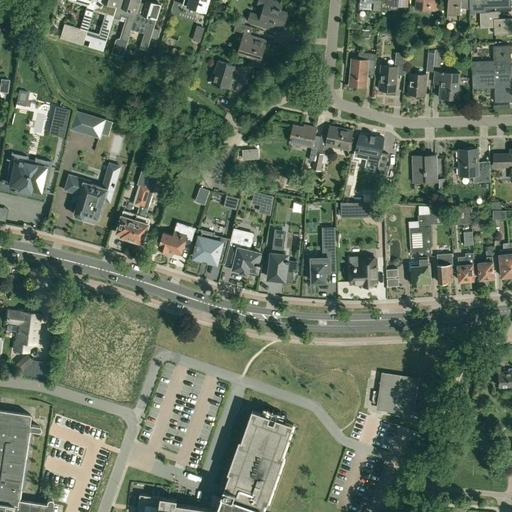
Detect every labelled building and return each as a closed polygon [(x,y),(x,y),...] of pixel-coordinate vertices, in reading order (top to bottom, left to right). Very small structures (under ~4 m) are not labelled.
[(65,24),(61,37),(83,44),(85,40),(88,31),(88,30),(94,11),(95,7),(96,0),(71,0),(88,5),(80,28),(65,24)] [(90,42),(89,46),(104,50),(108,37),(113,18),(115,13),(118,0),(96,0),(95,7),(94,11),(105,15),(100,34),(93,32),(90,42)] [(116,39),(112,53),(124,56),(133,25),(135,20),(135,19),(140,1),(140,2),(140,0),(118,0),(115,13),(113,18),(117,19),(119,17),(120,15),(127,17),(121,38),(119,38),(116,39)] [(184,0),(183,4),(187,6),(186,11),(194,14),(196,8),(206,12),(209,2),(211,3),(211,0),(184,0)] [(283,4),(270,0),(259,0),(258,3),(264,5),(261,15),(251,12),(248,21),(269,28),(270,21),(283,25),(287,12),(281,10),(283,4)] [(357,0),(357,1),(358,1),(357,8),(367,9),(367,8),(380,10),(381,0),(357,0)] [(416,0),(416,8),(437,10),(437,0),(416,0)] [(470,9),(469,1),(462,0),(461,0),(448,0),(447,14),(460,15),(461,8),(470,9)] [(469,0),(469,1),(470,9),(470,12),(480,12),(485,12),(485,8),(511,7),(510,0),(469,0)] [(135,19),(135,20),(147,24),(146,29),(140,48),(147,50),(161,5),(154,3),(153,5),(140,2),(140,1),(135,19)] [(485,12),(480,12),(481,27),(494,27),(495,34),(511,33),(511,18),(499,18),(498,11),(485,12)] [(237,22),(234,30),(244,33),(238,54),(261,61),(267,40),(250,34),(253,27),(245,24),(237,22)] [(496,61),(472,62),(472,75),(511,72),(511,64),(511,45),(495,45),(496,61)] [(352,59),(349,84),(366,86),(367,74),(374,75),(376,53),(359,52),(358,59),(352,59)] [(404,75),(406,53),(396,53),(395,66),(381,65),(379,89),(396,91),(397,74),(404,75)] [(428,53),(426,71),(433,72),(435,53),(428,53)] [(236,66),(218,60),(216,69),(218,70),(214,84),(229,89),(232,78),(246,82),(250,67),(243,65),(242,68),(236,66)] [(460,72),(435,70),(434,83),(443,84),(442,96),(458,97),(460,72)] [(511,72),(472,75),(473,87),(496,86),(497,102),(511,101),(511,72)] [(410,73),(408,93),(425,95),(427,75),(410,73)] [(0,84),(0,90),(7,92),(9,80),(1,78),(0,84)] [(48,131),(64,134),(69,108),(54,105),(48,131)] [(113,121),(107,119),(102,133),(109,136),(113,121)] [(135,122),(132,128),(140,131),(142,126),(135,122)] [(293,125),(290,141),(313,146),(317,127),(309,126),(309,128),(293,125)] [(321,134),(318,149),(316,161),(314,169),(319,170),(322,153),(327,154),(329,145),(349,149),(352,132),(339,129),(339,128),(330,126),(328,136),(321,134)] [(357,150),(356,155),(369,158),(368,161),(375,163),(374,169),(373,173),(387,176),(389,166),(384,165),(385,163),(387,163),(388,154),(380,152),(383,137),(376,135),(371,134),(370,136),(360,134),(357,150)] [(258,148),(242,149),(243,159),(259,158),(258,148)] [(316,161),(318,149),(312,148),(309,160),(316,161)] [(478,150),(459,150),(460,174),(473,174),(473,182),(491,181),(490,166),(478,166),(478,150)] [(511,153),(495,154),(495,166),(511,166),(511,179),(511,178),(511,153)] [(411,166),(414,166),(414,182),(436,181),(435,155),(413,156),(414,160),(411,160),(411,166)] [(47,179),(48,179),(49,171),(50,168),(35,165),(35,164),(34,164),(33,164),(26,163),(26,162),(25,162),(25,163),(21,162),(22,161),(18,161),(15,160),(15,161),(10,160),(9,162),(7,170),(8,170),(7,173),(12,174),(11,179),(10,183),(10,184),(15,184),(15,185),(20,186),(19,188),(17,187),(17,189),(22,190),(22,189),(26,190),(26,191),(31,192),(31,190),(29,190),(30,188),(35,189),(39,190),(39,189),(41,181),(46,182),(47,182),(47,179)] [(110,163),(103,187),(85,182),(85,179),(69,174),(64,189),(75,192),(73,199),(78,200),(75,213),(76,216),(83,218),(86,216),(86,214),(99,218),(105,200),(110,201),(121,166),(110,163)] [(145,187),(148,177),(144,176),(135,203),(140,205),(137,214),(124,210),(117,232),(122,233),(121,236),(130,238),(142,199),(137,197),(139,191),(148,194),(150,188),(145,187)] [(142,199),(130,238),(143,242),(149,223),(150,218),(146,217),(154,189),(150,188),(148,194),(139,191),(137,197),(142,199)] [(226,195),(223,207),(237,210),(240,198),(226,195)] [(341,219),(349,219),(349,204),(341,203),(341,219)] [(372,204),(372,218),(384,217),(383,204),(372,204)] [(451,225),(472,224),(471,207),(450,206),(451,225)] [(420,261),(409,261),(409,271),(412,270),(413,283),(414,283),(414,284),(421,284),(421,283),(430,282),(428,256),(431,255),(431,246),(432,246),(431,223),(430,211),(419,212),(420,220),(409,221),(410,227),(411,252),(419,251),(420,256),(420,261)] [(175,230),(173,234),(163,231),(158,247),(169,251),(169,250),(181,254),(185,242),(191,244),(195,231),(188,229),(186,234),(175,230)] [(210,263),(210,260),(217,262),(223,236),(214,234),(212,240),(199,237),(199,240),(197,239),(196,244),(195,244),(194,248),(195,248),(193,253),(195,253),(195,256),(201,258),(200,260),(203,261),(203,262),(203,261),(207,262),(210,263)] [(250,249),(249,249),(251,242),(241,239),(242,235),(241,237),(234,235),(228,255),(236,257),(233,268),(241,270),(241,272),(242,271),(247,272),(246,273),(247,274),(248,272),(249,265),(257,266),(257,267),(257,264),(261,265),(261,263),(258,262),(261,252),(250,249)] [(283,240),(274,239),(272,253),(267,252),(265,272),(278,273),(278,277),(293,278),(294,270),(297,271),(299,261),(289,260),(290,259),(287,259),(288,255),(282,254),(283,240)] [(511,275),(510,253),(509,243),(501,244),(502,254),(500,254),(502,276),(503,276),(506,278),(511,278),(511,275)] [(494,277),(492,250),(495,250),(495,246),(486,247),(487,261),(479,262),(480,278),(481,278),(483,280),(487,279),(488,278),(494,277)] [(474,279),(472,263),(475,263),(474,252),(466,253),(466,256),(458,257),(459,265),(458,265),(459,280),(461,280),(462,281),(466,281),(467,280),(474,279)] [(452,253),(437,254),(438,265),(439,282),(440,282),(442,284),(445,284),(446,281),(452,281),(451,272),(453,272),(452,253)] [(324,257),(307,258),(308,271),(312,271),(312,281),(326,281),(325,271),(330,271),(329,256),(324,256),(324,257)] [(361,256),(350,256),(350,267),(351,283),(365,282),(365,284),(373,284),(373,282),(377,282),(376,258),(361,259),(361,256)] [(387,277),(388,277),(398,276),(398,269),(387,269),(387,277)] [(388,279),(387,279),(388,286),(399,285),(398,278),(388,279)] [(8,310),(6,322),(5,330),(17,331),(15,349),(27,351),(29,342),(36,343),(40,313),(20,311),(20,312),(8,310)] [(86,320),(71,367),(85,371),(83,375),(113,385),(116,372),(128,376),(130,370),(132,371),(141,342),(100,329),(101,324),(86,320)] [(27,355),(16,364),(21,369),(31,359),(27,355)] [(511,370),(498,371),(499,384),(511,382),(511,370)] [(382,372),(376,409),(413,414),(419,377),(382,372)] [(0,511),(51,511),(53,504),(53,502),(53,501),(53,500),(52,499),(51,498),(50,498),(49,498),(48,498),(48,499),(47,499),(47,500),(46,500),(46,501),(46,503),(18,499),(28,430),(37,431),(38,431),(39,430),(40,430),(40,429),(40,428),(40,427),(40,426),(39,426),(39,425),(38,425),(29,424),(30,414),(0,409),(0,511)] [(137,511),(262,511),(265,502),(267,503),(284,455),(282,455),(293,424),(285,421),(261,413),(253,410),(242,441),(240,440),(229,472),(230,473),(225,487),(224,487),(222,494),(223,495),(220,501),(217,509),(176,503),(177,499),(173,498),(169,498),(140,493),(137,511)] [(474,413),(467,411),(463,422),(470,425),(474,413)]
